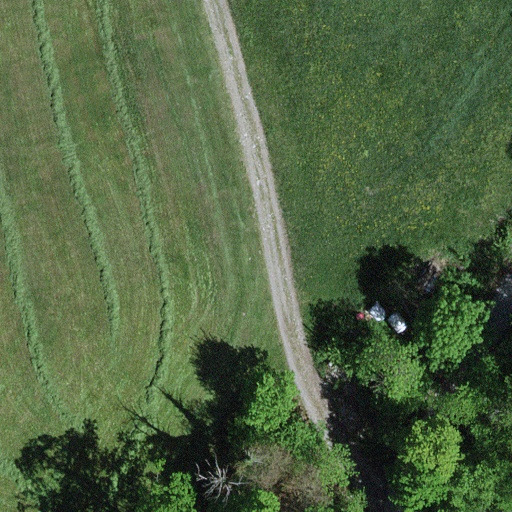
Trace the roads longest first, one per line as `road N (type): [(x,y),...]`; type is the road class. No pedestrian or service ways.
road 1 (track): [(386,511),(316,405),(201,0)]
road 2 (track): [(511,306),(401,511)]
